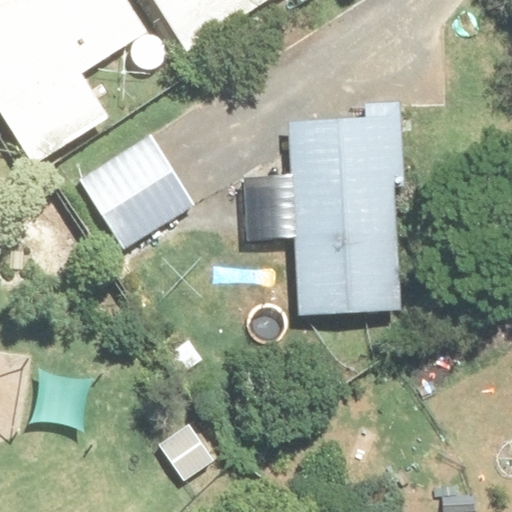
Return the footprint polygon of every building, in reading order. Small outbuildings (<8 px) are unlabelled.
[(0,0),(0,124),(28,169),(105,121),(77,76),(145,34),(123,0),(0,0)] [(148,0),(185,57),(274,0),(148,0)] [(405,311),(399,103),(363,104),(364,126),(288,128),(289,174),(242,176),(244,244),(293,243),(295,314),(405,311)] [(144,138),(77,183),(121,250),(189,205),(144,138)] [(383,379),(315,430),(336,459),(405,408),(383,379)]
